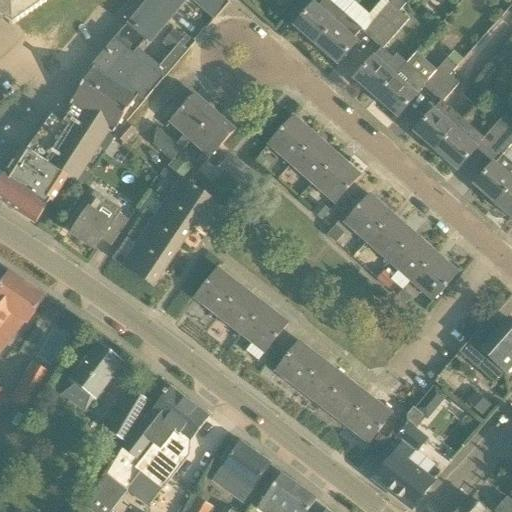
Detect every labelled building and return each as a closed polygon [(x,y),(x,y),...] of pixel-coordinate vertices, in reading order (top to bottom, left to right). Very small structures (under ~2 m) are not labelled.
[(0,0),(0,18),(12,26),(18,22),(27,16),(49,0),(0,0)] [(127,124),(188,51),(179,44),(159,67),(137,50),(146,41),(147,42),(182,0),(147,0),(92,66),(94,67),(70,106),(75,109),(61,131),(46,122),(31,144),(35,147),(30,155),(22,150),(14,163),(9,161),(4,169),(7,173),(7,174),(0,184),(0,203),(30,223),(45,200),(53,205),(69,180),(70,181),(77,184),(85,172),(111,132),(117,136),(118,135),(127,124)] [(294,27),(315,46),(344,14),(327,0),(325,0),(317,9),(313,5),(294,27)] [(393,0),(389,4),(399,12),(406,5),(406,4),(401,0),(393,0)] [(373,42),(399,12),(389,4),(365,32),(364,32),(363,33),(373,42)] [(399,12),(373,42),(382,50),(409,20),(399,12)] [(344,14),(315,46),(337,66),(357,44),(353,40),(362,30),(344,14)] [(182,38),(173,31),(162,44),(171,51),(182,38)] [(373,58),(354,80),(368,93),(376,100),(395,78),(393,76),(385,69),(391,61),(380,51),(373,58)] [(416,71),(407,64),(395,78),(376,100),(397,119),(424,88),(433,96),(449,77),(458,67),(448,59),(428,82),(416,71)] [(449,77),(433,96),(442,104),(458,85),(449,77)] [(482,97),(473,87),(464,96),(473,106),(482,97)] [(190,141),(215,113),(195,95),(170,124),(184,136),(177,144),(182,149),(190,141)] [(414,133),(435,153),(455,130),(433,111),(414,133)] [(235,131),(215,113),(190,141),(203,153),(195,162),(202,168),(235,131)] [(490,133),(484,140),(493,148),(511,126),(511,118),(506,114),(490,133)] [(282,131),(268,146),(279,156),(282,153),(293,162),(316,137),(294,117),(282,131)] [(135,131),(127,124),(118,135),(126,142),(135,131)] [(511,126),(493,148),(502,156),(508,149),(511,144),(511,126)] [(455,130),(435,153),(457,172),(476,150),(477,150),(456,131),(455,130)] [(293,162),(291,165),(302,175),(304,172),(315,182),(338,157),(336,155),(316,137),(293,162)] [(173,142),(162,155),(172,163),(183,151),(182,150),(176,145),(173,142)] [(488,169),(474,186),(477,189),(495,205),(511,186),(511,165),(502,157),(500,155),(493,164),(488,169)] [(182,180),(193,168),(181,157),(170,169),(182,180)] [(315,182),(313,185),(324,195),(327,192),(338,202),(360,176),(346,164),(338,157),(315,182)] [(167,168),(161,175),(169,181),(174,175),(167,168)] [(85,172),(77,184),(84,189),(92,177),(85,172)] [(166,202),(198,222),(212,201),(181,180),(169,196),(159,190),(156,195),(166,202)] [(511,186),(495,205),(511,220),(511,186)] [(370,196),(344,224),(356,234),(358,231),(369,241),(392,215),(370,196)] [(79,224),(72,235),(95,250),(101,240),(110,247),(111,247),(129,220),(119,214),(113,222),(97,211),(101,204),(91,197),(75,221),(79,224)] [(183,244),(198,222),(166,202),(155,218),(145,212),(142,217),(152,224),(183,244)] [(313,212),(322,220),(330,212),(321,204),(313,212)] [(369,241),(367,244),(378,253),(380,250),(391,260),(414,235),(392,215),(369,241)] [(137,245),(168,266),(183,244),(152,224),(141,240),(131,233),(127,239),(137,245)] [(336,226),(326,236),(335,244),(344,234),(336,226)] [(391,260),(389,263),(399,272),(400,273),(402,270),(414,280),(436,254),(431,250),(414,235),(391,260)] [(117,253),(112,260),(154,288),(168,266),(137,245),(128,261),(117,254),(117,253)] [(414,280),(411,283),(422,292),(425,289),(436,299),(458,274),(449,266),(436,254),(414,280)] [(218,270),(195,300),(207,309),(209,307),(220,316),(241,288),(218,270)] [(378,280),(390,290),(397,282),(385,271),(378,280)] [(0,355),(24,324),(26,326),(45,298),(31,289),(30,289),(27,287),(28,287),(27,287),(28,286),(9,274),(0,287),(0,355)] [(241,336),(264,306),(241,288),(220,316),(218,318),(230,327),(232,325),(242,333),(241,336)] [(403,291),(398,297),(406,304),(411,298),(403,291)] [(288,324),(264,306),(241,336),(253,345),(255,343),(266,352),(288,324)] [(63,309),(35,356),(54,368),(82,320),(63,309)] [(488,358),(505,374),(511,366),(511,321),(510,320),(498,333),(486,323),(459,353),(478,370),(488,358)] [(301,389),(322,361),(299,343),(290,354),(284,361),(276,373),(288,382),(290,380),(300,388),(301,389)] [(70,382),(95,402),(124,363),(98,344),(89,357),(84,353),(72,369),(77,373),(70,382)] [(324,407),(345,379),(322,361),(301,389),(299,391),(311,400),(313,398),(324,407)] [(29,411),(50,375),(33,364),(12,401),(29,411)] [(347,425),(369,397),(345,379),(324,407),(322,409),(334,418),(336,416),(347,425)] [(428,396),(439,405),(446,395),(435,386),(428,396)] [(122,450),(107,476),(125,490),(140,472),(162,490),(197,446),(191,441),(209,418),(171,388),(122,450)] [(110,433),(109,434),(124,443),(149,402),(133,392),(121,414),(124,416),(113,435),(110,433)] [(369,397),(347,425),(346,427),(358,436),(359,434),(370,442),(368,444),(369,445),(392,415),(369,397)] [(488,400),(480,409),(487,415),(496,406),(488,400)] [(404,444),(375,480),(413,509),(433,484),(426,478),(434,468),(415,453),(425,441),(414,432),(425,418),(413,409),(392,435),(404,444)] [(380,446),(386,440),(380,434),(374,441),(380,446)] [(243,502),(269,466),(270,465),(241,444),(214,481),(243,502)] [(257,509),(260,511),(308,511),(317,501),(296,487),(281,476),(257,509)] [(90,511),(111,511),(113,510),(110,507),(95,496),(89,506),(90,507),(88,510),(90,511)] [(209,511),(212,508),(192,496),(182,511),(209,511)] [(485,511),(471,499),(459,511),(485,511)] [(496,511),(511,511),(511,505),(506,501),(496,511)]
